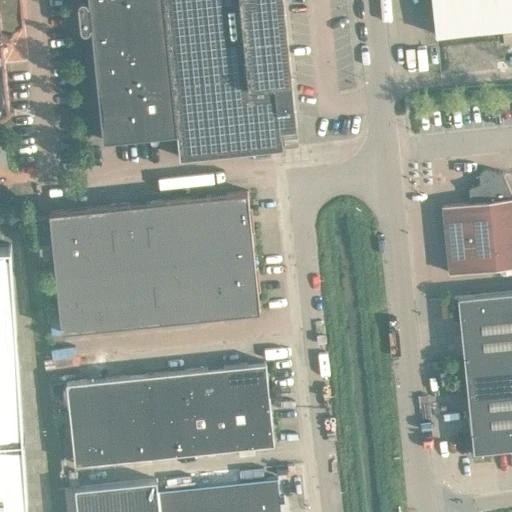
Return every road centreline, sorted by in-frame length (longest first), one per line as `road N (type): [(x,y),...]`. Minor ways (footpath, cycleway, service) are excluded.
road 1 (unclassified): [(424,508),(388,170)]
road 2 (unclassified): [(299,179),(50,203)]
road 3 (unclassified): [(313,323),(79,348)]
road 4 (unclassified): [(325,451),(115,472)]
road 5 (unclassified): [(48,169),(32,0)]
road 6 (unclassified): [(385,149),(370,0)]
road 7 (unclassified): [(313,323),(299,179)]
road 8 (unclassified): [(325,451),(313,323)]
road 9 (unclassified): [(385,149),(511,137)]
